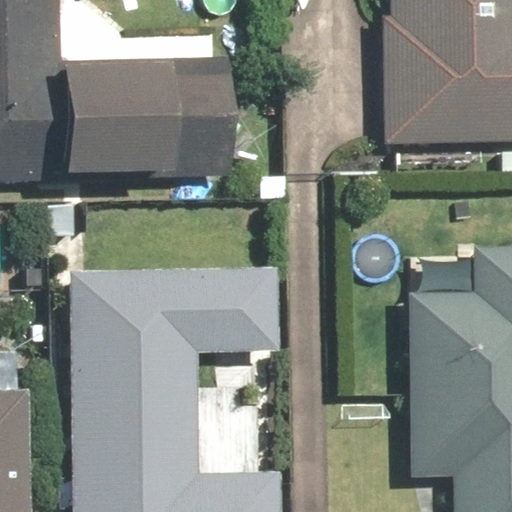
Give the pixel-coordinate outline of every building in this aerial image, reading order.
[(60,0),(0,0),(0,183),(214,186),(215,64),(60,63),(60,0)] [(511,0),(385,0),(386,18),(375,19),(375,148),(495,149),(494,177),(511,176),(511,0)] [(465,300),(403,299),(400,481),(447,482),(446,511),(511,511),(511,248),(466,247),(465,300)] [(268,274),(61,274),(61,511),(276,511),(277,474),(186,475),(185,361),(267,361),(268,274)] [(12,511),(16,368),(0,367),(0,511),(12,511)]
